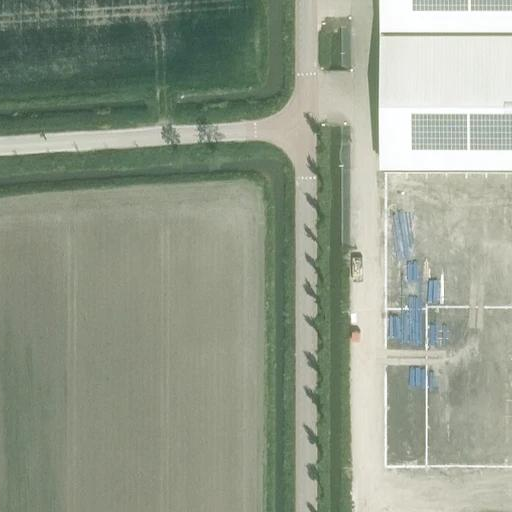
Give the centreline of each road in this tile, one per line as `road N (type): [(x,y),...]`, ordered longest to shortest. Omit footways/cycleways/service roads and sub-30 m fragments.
road 1 (unclassified): [(306,511),(306,126)]
road 2 (unknown): [(306,126),(338,111),(359,125),(384,180),(486,256),(506,285),(511,318)]
road 3 (unclassified): [(0,145),(306,126)]
road 4 (unclassified): [(306,126),(306,0)]
